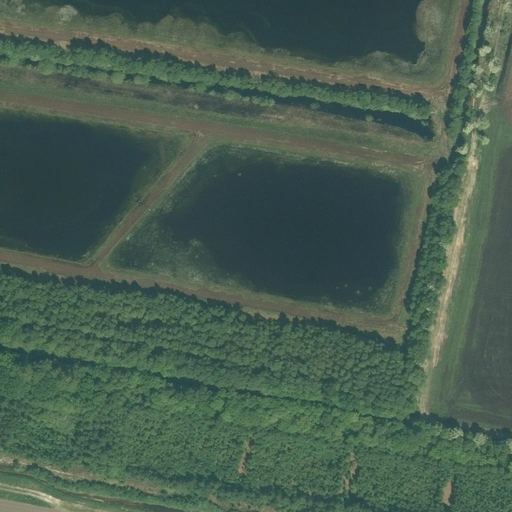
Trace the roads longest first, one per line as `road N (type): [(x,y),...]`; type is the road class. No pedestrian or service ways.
road 1 (track): [(511,441),(0,349)]
road 2 (track): [(419,426),(506,0)]
